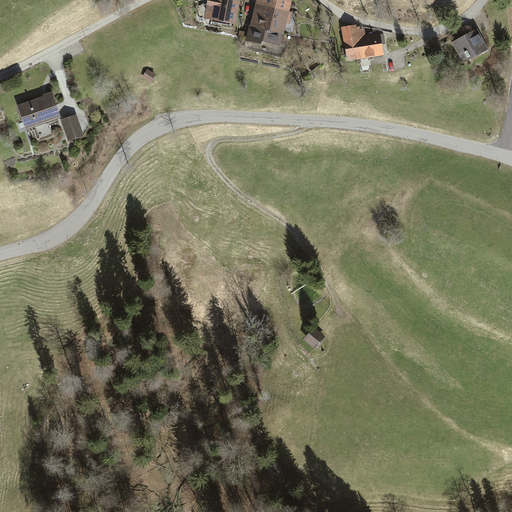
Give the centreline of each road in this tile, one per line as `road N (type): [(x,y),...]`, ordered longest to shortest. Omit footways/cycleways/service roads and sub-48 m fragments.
road 1 (tertiary): [(0,254),(71,226),(133,144),(183,119),(358,123),(511,158)]
road 2 (track): [(309,120),(281,135),(222,139),(208,151),(210,161),(292,232),(351,316)]
road 3 (residential): [(318,0),(366,25),(430,34),(483,0)]
road 4 (residential): [(0,76),(148,0)]
